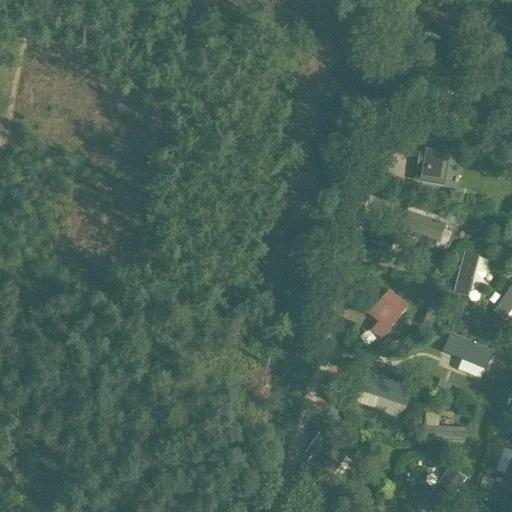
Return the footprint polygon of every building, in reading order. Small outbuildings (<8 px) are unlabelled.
[(453,80),(410,76),(409,90),(420,92),(419,104),(450,107),(453,80)] [(511,121),(492,124),(494,138),(511,135),(511,121)] [(419,148),(413,186),(443,191),(449,153),(419,148)] [(449,193),(447,203),(462,206),(463,195),(449,193)] [(446,225),(407,212),(401,230),(440,243),(446,225)] [(380,238),(378,253),(389,255),(392,240),(380,238)] [(486,241),(482,253),(490,255),(494,244),(486,241)] [(464,253),(453,294),(468,298),(479,257),(464,253)] [(511,287),(494,313),(506,321),(511,312),(511,287)] [(377,305),(374,303),(365,314),(378,324),(371,332),(381,340),(408,307),(389,291),(377,305)] [(431,303),(426,316),(436,321),(442,308),(431,303)] [(449,336),(442,352),(484,370),(491,354),(449,336)] [(363,374),(357,391),(404,407),(410,390),(363,374)] [(423,427),(422,441),(465,444),(466,430),(423,427)] [(321,433),(306,454),(311,457),(307,465),(331,481),(350,453),(321,433)] [(511,453),(500,488),(511,491),(511,453)] [(429,460),(428,468),(440,470),(441,461),(429,460)] [(450,469),(423,506),(430,511),(441,511),(465,480),(450,469)] [(484,477),(480,488),(489,491),(493,480),(484,477)] [(487,511),(480,503),(468,511),(487,511)] [(509,511),(508,503),(497,505),(498,511),(509,511)]
